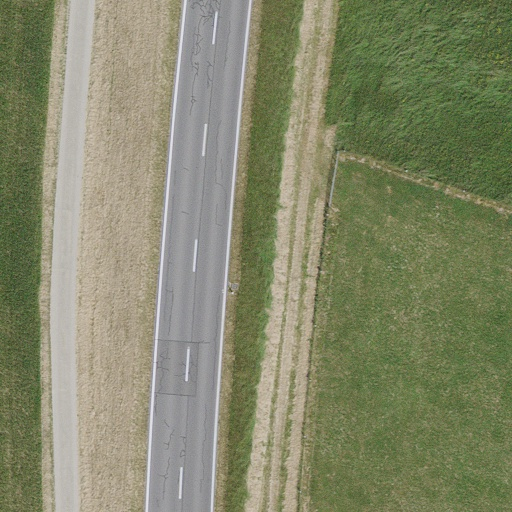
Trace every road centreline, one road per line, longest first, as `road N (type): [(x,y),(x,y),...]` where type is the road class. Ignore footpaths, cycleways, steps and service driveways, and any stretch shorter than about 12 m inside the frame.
road 1 (primary): [(218,0),(178,511)]
road 2 (track): [(79,0),(52,297),(61,511)]
